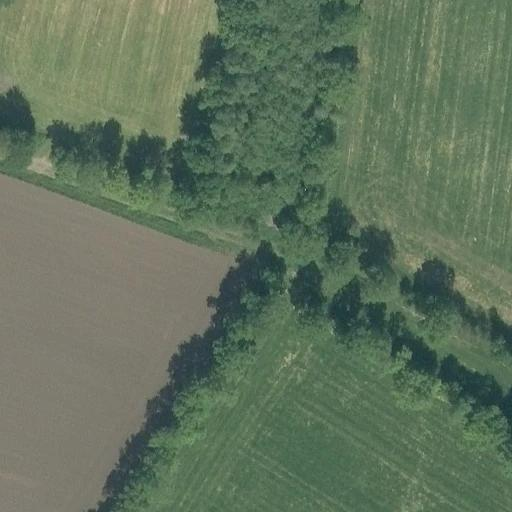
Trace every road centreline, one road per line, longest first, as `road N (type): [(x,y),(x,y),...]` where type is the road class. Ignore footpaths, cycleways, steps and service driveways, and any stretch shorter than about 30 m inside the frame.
road 1 (track): [(0,152),(291,257),(511,380)]
road 2 (track): [(112,511),(260,276),(268,249)]
